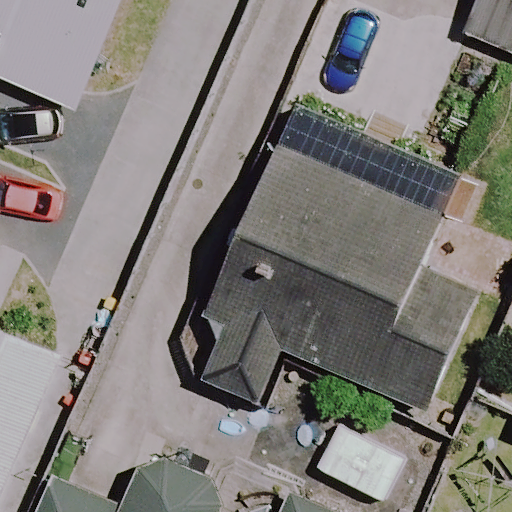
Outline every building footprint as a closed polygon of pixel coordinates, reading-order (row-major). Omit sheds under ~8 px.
[(511,0),(473,0),(456,41),(511,64),(511,0)] [(0,222),(10,227),(79,255),(148,91),(0,29),(0,222)] [(280,104),(229,233),(404,302),(387,343),(472,376),(511,273),(511,246),(419,210),(437,166),(280,104)] [(511,405),(501,429),(511,434),(511,405)] [(153,457),(134,500),(128,511),(117,511),(49,482),(36,511),(318,511),(283,497),(276,511),(214,511),(225,489),(153,457)]
